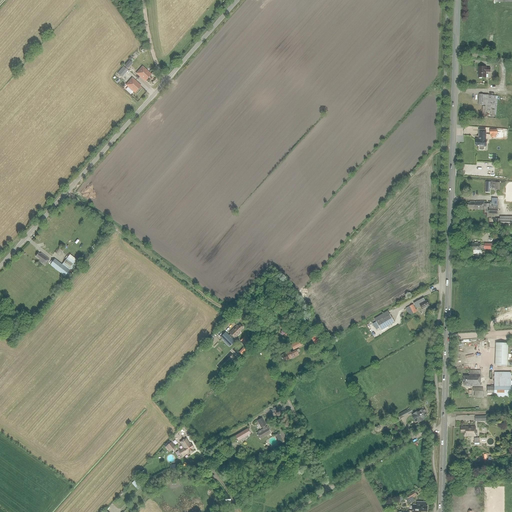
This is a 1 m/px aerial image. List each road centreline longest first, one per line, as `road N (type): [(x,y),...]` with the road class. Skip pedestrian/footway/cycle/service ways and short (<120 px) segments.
road 1 (primary): [(440,511),(447,282),(435,157),(439,0)]
road 2 (unclassified): [(434,425),(438,297),(426,194),(431,0)]
road 3 (track): [(324,484),(262,333),(241,305),(215,303),(67,191)]
road 4 (unclassified): [(0,265),(239,0)]
road 5 (unclassified): [(457,0),(450,231)]
